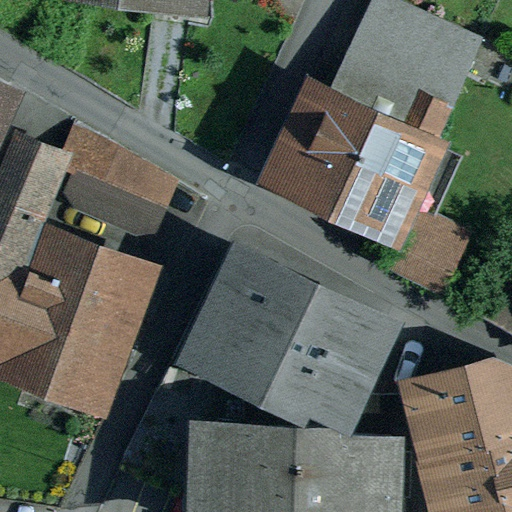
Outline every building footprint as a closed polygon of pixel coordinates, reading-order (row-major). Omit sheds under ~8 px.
[(378,0),(351,60),(339,55),(322,91),(314,87),(278,163),(395,217),(473,43),(378,0)] [(151,197),(159,201),(178,178),(75,116),(59,154),(91,171),(77,203),(137,229),(151,197)] [(144,267),(31,224),(59,154),(13,135),(0,167),(0,352),(98,389),(144,267)] [(414,208),(392,263),(439,289),(461,231),(414,208)] [(198,337),(342,406),(384,319),(240,250),(198,337)] [(485,305),(511,320),(511,275),(493,267),(485,305)] [(511,511),(511,370),(497,363),(411,385),(449,511),(511,511)] [(200,423),(197,511),(389,511),(392,434),(332,432),(333,426),(200,423)]
